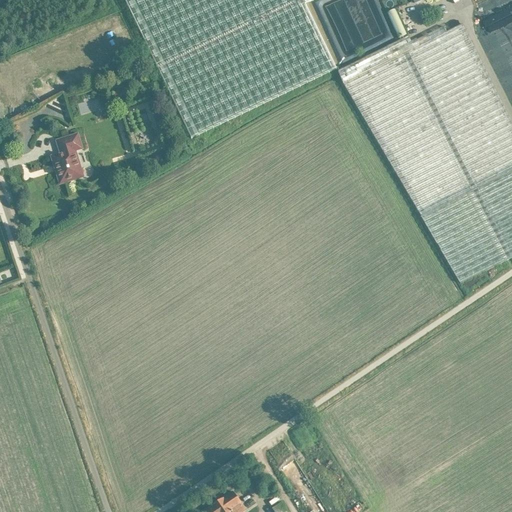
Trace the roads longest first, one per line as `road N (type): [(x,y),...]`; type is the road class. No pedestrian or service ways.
road 1 (unclassified): [(154,511),(511,270)]
road 2 (unclassified): [(109,511),(0,178)]
